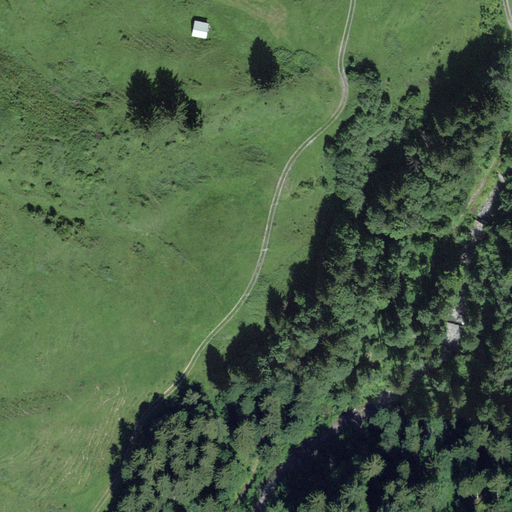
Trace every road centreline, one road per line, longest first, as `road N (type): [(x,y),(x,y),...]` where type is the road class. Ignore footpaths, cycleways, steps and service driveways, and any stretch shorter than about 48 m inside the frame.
road 1 (track): [(195,357),(238,309),(298,153),(345,103),(341,56),(353,0)]
road 2 (track): [(96,511),(158,403),(195,357)]
